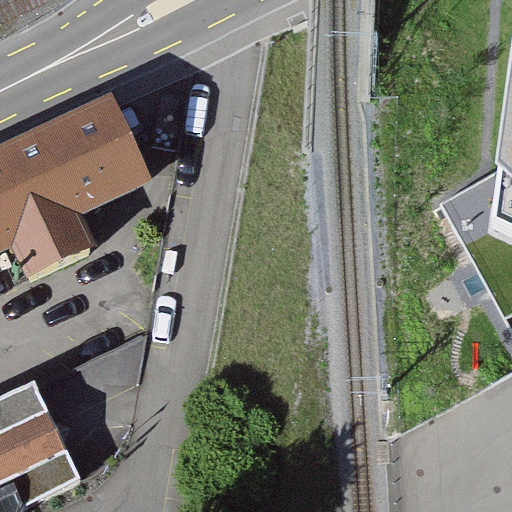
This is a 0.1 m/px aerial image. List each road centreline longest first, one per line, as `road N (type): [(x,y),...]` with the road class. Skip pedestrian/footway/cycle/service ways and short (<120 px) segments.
road 1 (residential): [(236,0),(219,160),(159,511)]
road 2 (tertiary): [(185,0),(0,93)]
